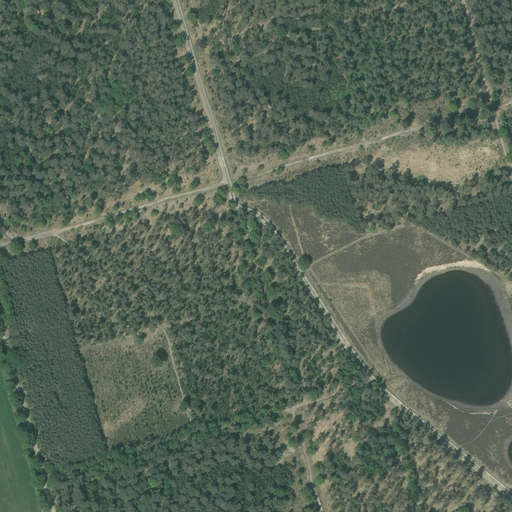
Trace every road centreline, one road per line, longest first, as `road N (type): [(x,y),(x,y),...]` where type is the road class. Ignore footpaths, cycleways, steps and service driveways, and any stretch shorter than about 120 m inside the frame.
road 1 (track): [(511,101),(229,181)]
road 2 (track): [(0,322),(53,511)]
road 3 (track): [(229,181),(52,232)]
road 4 (track): [(195,435),(76,470)]
